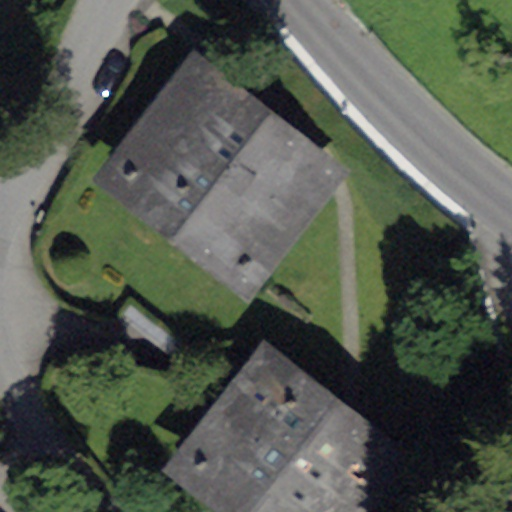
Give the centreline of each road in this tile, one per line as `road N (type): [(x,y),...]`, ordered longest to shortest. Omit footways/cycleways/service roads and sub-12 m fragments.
road 1 (residential): [(296,0),(469,182),(511,210)]
road 2 (residential): [(110,0),(0,228)]
road 3 (residential): [(0,360),(27,423),(100,511)]
